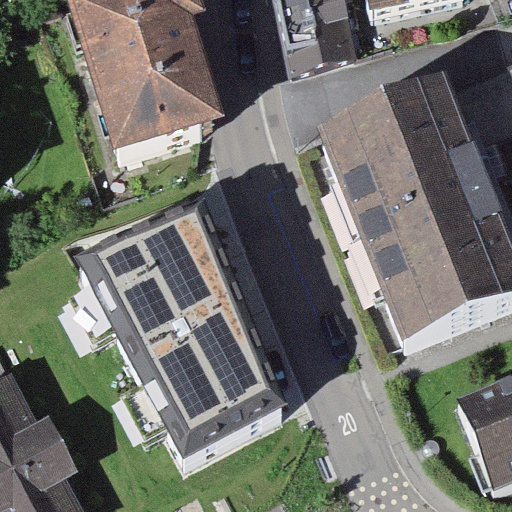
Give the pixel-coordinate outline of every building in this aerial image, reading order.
[(173,0),(147,0),(57,22),(97,182),(212,154),(173,0)] [(338,0),(265,0),(287,93),(357,76),(338,0)] [(360,0),(367,32),(457,12),(454,0),(360,0)] [(511,75),(466,92),(482,139),(511,128),(511,75)] [(511,267),(441,97),(311,150),(397,360),(511,313),(511,267)] [(209,213),(80,279),(184,478),(285,428),(209,213)] [(13,379),(0,385),(0,511),(83,511),(69,484),(79,479),(49,422),(39,428),(13,379)] [(511,390),(456,411),(491,502),(511,494),(511,390)]
